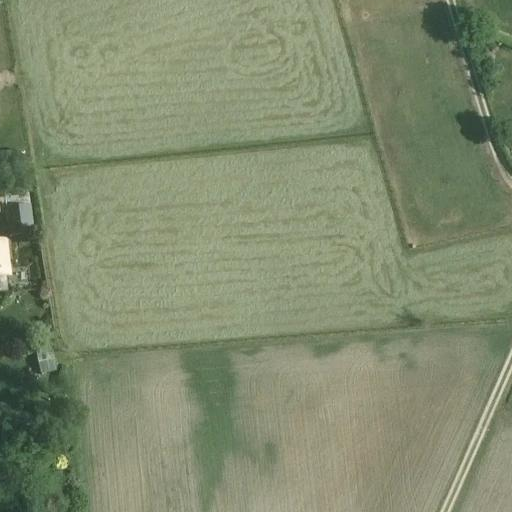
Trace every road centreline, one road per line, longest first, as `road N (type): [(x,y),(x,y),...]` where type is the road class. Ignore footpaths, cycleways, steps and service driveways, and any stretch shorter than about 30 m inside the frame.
road 1 (unclassified): [(452,0),(500,166),(511,181)]
road 2 (unclassified): [(511,358),(445,511)]
